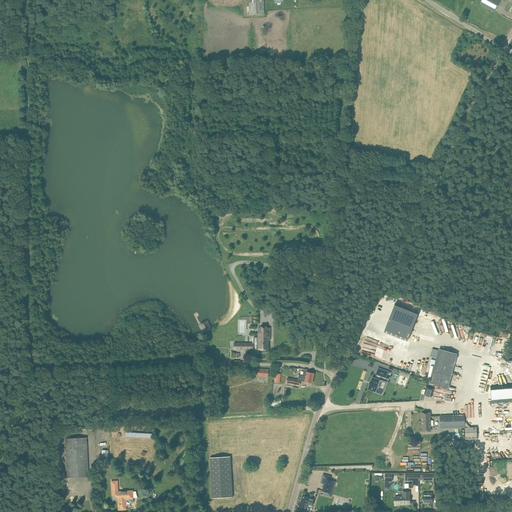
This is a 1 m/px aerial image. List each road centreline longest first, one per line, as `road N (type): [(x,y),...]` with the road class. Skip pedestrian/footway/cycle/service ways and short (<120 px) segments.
road 1 (unclassified): [(289,511),(322,403),(503,48)]
road 2 (track): [(351,0),(324,371)]
road 3 (unknown): [(363,322),(467,352),(462,396)]
